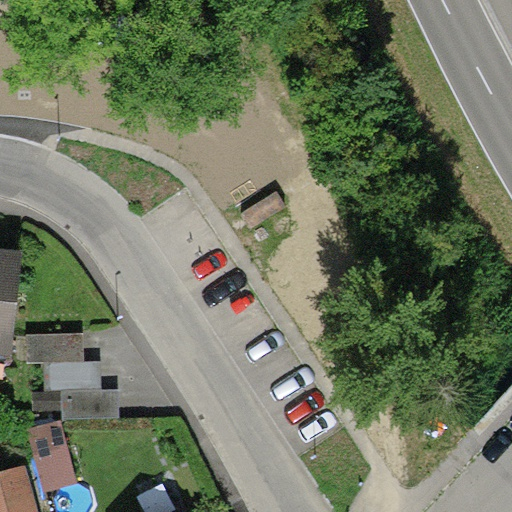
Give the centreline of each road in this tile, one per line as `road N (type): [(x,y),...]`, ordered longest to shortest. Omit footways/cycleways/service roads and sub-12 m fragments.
road 1 (residential): [(0,166),(80,198),(292,511)]
road 2 (primary): [(450,0),(511,116)]
